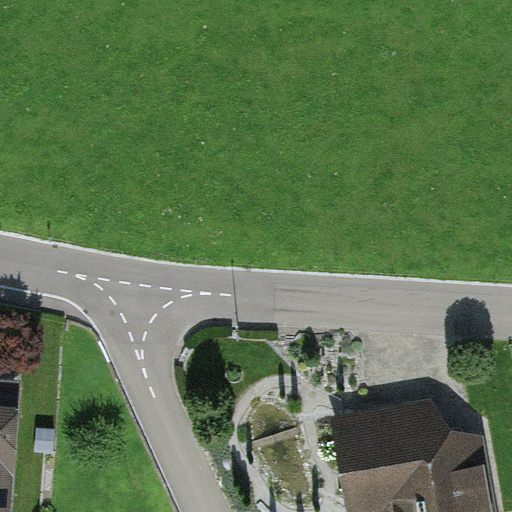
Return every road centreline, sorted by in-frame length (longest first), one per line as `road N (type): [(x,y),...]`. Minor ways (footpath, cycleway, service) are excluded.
road 1 (residential): [(138,308),(205,293),(511,310)]
road 2 (residential): [(138,308),(141,360),(209,511)]
road 3 (residential): [(0,259),(76,276),(138,308)]
